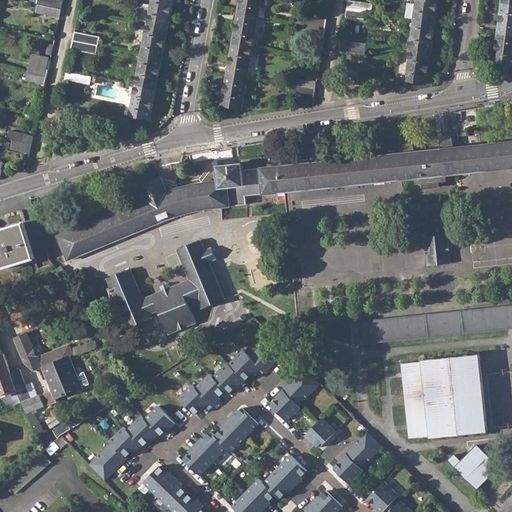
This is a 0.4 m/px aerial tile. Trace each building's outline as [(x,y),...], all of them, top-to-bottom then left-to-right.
[(38,3),(62,9),(64,0),(62,0),(30,0),(30,1),(38,3)] [(151,0),(147,22),(169,27),(173,0),(151,0)] [(239,0),(237,14),(258,17),(260,0),(239,0)] [(415,0),(413,18),(434,21),(437,0),(415,0)] [(365,12),(371,13),(372,4),(348,1),(346,10),(365,12)] [(497,33),(511,34),(511,3),(501,2),(497,33)] [(36,11),(60,17),(62,9),(38,3),(36,11)] [(363,20),(365,12),(346,10),(345,18),(363,20)] [(232,44),(252,48),(258,17),(237,14),(232,44)] [(301,24),(325,28),(327,19),(302,16),(301,24)] [(409,49),(430,52),(434,21),(413,18),(409,49)] [(141,54),(162,57),(169,27),(147,22),(141,54)] [(299,31),(324,35),(325,28),(301,24),(299,31)] [(73,40),(97,45),(99,36),(75,31),(73,40)] [(493,64),(511,65),(511,34),(497,33),(493,64)] [(71,48),(96,53),(97,45),(73,40),(71,48)] [(340,51),(364,54),(365,43),(342,40),(340,51)] [(226,75),(247,79),(252,48),(232,44),(226,75)] [(405,80),(425,83),(430,52),(409,49),(405,80)] [(136,84),(156,88),(162,57),(141,54),(136,84)] [(27,73),(46,78),(48,70),(28,65),(27,73)] [(64,79),(89,84),(91,75),(67,71),(64,79)] [(25,81),(44,86),(46,78),(27,73),(25,81)] [(221,106),(241,109),(247,79),(226,75),(221,106)] [(290,86),(315,91),(317,82),(291,78),(290,86)] [(130,116),(150,120),(156,88),(136,84),(130,116)] [(289,95),(314,99),(315,91),(290,86),(289,95)] [(13,140),(32,144),(34,136),(9,130),(7,138),(13,140)] [(11,148),(30,152),(32,144),(13,140),(11,148)] [(60,236),(70,260),(128,236),(164,220),(191,211),(210,208),(246,204),(245,195),(418,177),(419,183),(426,182),(427,188),(441,186),(440,181),(449,180),(447,174),(511,167),(511,141),(243,170),(242,164),(218,167),(220,181),(192,185),(167,192),(161,178),(142,186),(148,200),(60,236)] [(0,229),(0,269),(35,258),(24,222),(0,229)] [(426,237),(429,265),(453,263),(450,234),(426,237)] [(128,327),(145,321),(143,316),(150,313),(160,309),(169,333),(197,322),(190,305),(199,301),(206,299),(208,305),(225,299),(210,261),(217,259),(213,247),(206,250),(201,238),(178,248),(190,279),(171,286),(170,282),(161,286),(163,290),(144,298),(132,268),(109,276),(128,327)] [(202,308),(208,305),(206,299),(199,301),(202,308)] [(511,304),(362,320),(365,342),(511,326),(511,304)] [(37,371),(45,368),(71,358),(73,357),(71,350),(69,345),(51,352),(49,349),(38,353),(34,342),(32,343),(27,332),(16,336),(27,362),(31,366),(34,368),(37,371)] [(273,335),(250,357),(261,368),(266,372),(275,363),(288,350),(273,335)] [(94,341),(71,350),(73,357),(97,348),(94,341)] [(0,391),(1,395),(18,390),(12,373),(5,354),(3,354),(0,345),(0,391)] [(244,351),(230,365),(246,380),(253,373),(254,374),(255,374),(261,368),(250,357),(244,351)] [(404,362),(412,438),(490,429),(484,375),(481,353),(425,359),(425,360),(404,362)] [(45,368),(54,390),(57,397),(84,388),(71,358),(45,368)] [(229,363),(214,378),(227,390),(230,393),(237,386),(239,387),(241,385),(246,380),(230,365),(229,363)] [(294,379),(284,389),(299,405),(321,382),(306,367),(294,379)] [(21,370),(12,373),(18,390),(23,404),(32,400),(27,385),(21,370)] [(211,375),(197,389),(211,404),(214,407),(218,403),(222,399),(220,397),(227,390),(214,378),(211,375)] [(323,385),(332,394),(339,387),(330,378),(323,385)] [(27,385),(32,400),(38,397),(33,383),(27,385)] [(205,409),(211,404),(197,389),(194,386),(180,399),(196,415),(202,408),(204,410),(205,409)] [(302,407),(299,405),(284,389),(279,395),(277,396),(279,398),(272,405),(288,420),(302,407)] [(58,401),(57,397),(54,390),(45,394),(49,404),(58,401)] [(94,405),(94,406),(99,413),(123,397),(118,390),(94,405)] [(23,404),(37,430),(43,428),(34,410),(45,405),(41,396),(38,397),(32,400),(23,404)] [(61,436),(99,413),(94,406),(55,431),(59,438),(61,436)] [(159,407),(145,420),(159,434),(161,436),(168,429),(170,430),(171,429),(176,424),(159,407)] [(50,413),(58,426),(66,420),(58,408),(50,413)] [(233,417),(229,420),(247,437),(260,424),(244,408),(237,415),(236,413),(233,417)] [(142,417),(129,431),(142,445),(144,446),(151,439),(153,440),(154,439),(159,434),(145,420),(142,417)] [(316,440),(322,446),(338,430),(324,417),(307,435),(314,442),(316,440)] [(223,429),(217,435),(229,446),(233,451),(247,437),(229,420),(224,425),(222,427),(223,429)] [(110,442),(113,444),(126,457),(133,450),(134,452),(135,451),(142,445),(129,431),(125,427),(110,442)] [(40,435),(45,444),(51,440),(46,430),(40,435)] [(201,440),(197,444),(214,461),(229,446),(217,435),(213,431),(206,439),(204,437),(201,440)] [(61,436),(59,438),(55,441),(60,447),(61,448),(68,442),(61,436)] [(60,447),(55,441),(48,448),(53,454),(60,447)] [(128,459),(126,457),(113,444),(91,465),(106,480),(117,470),(128,459)] [(201,475),(214,461),(197,444),(191,450),(190,451),(191,453),(185,459),(201,475)] [(478,445),(462,462),(455,455),(450,460),(478,489),(500,468),(478,445)] [(53,461),(45,452),(31,464),(8,484),(17,493),(53,461)] [(337,466),(353,482),(366,469),(348,452),(345,456),(342,459),(343,460),(337,466)] [(292,454),(278,469),(296,486),(299,483),(303,479),(302,477),(308,470),(292,454)] [(145,483),(158,496),(175,478),(170,473),(168,471),(166,473),(160,467),(145,483)] [(278,469),(265,482),(277,494),(282,498),(288,491),(290,492),(291,490),(296,486),(278,469)] [(158,496),(172,510),(188,493),(181,487),(183,485),(180,482),(175,478),(158,496)] [(261,478),(247,493),(264,510),(267,508),(272,502),(270,501),(277,494),(265,482),(261,478)] [(369,496),(384,510),(400,494),(401,493),(386,479),(369,496)] [(315,500),(314,502),(323,511),(338,511),(345,506),(329,490),(322,497),(320,496),(315,500)] [(172,510),(174,511),(199,511),(202,508),(205,506),(199,501),(197,498),(195,501),(188,493),(172,510)] [(262,511),(264,510),(247,493),(234,506),(239,511),(262,511)] [(417,511),(403,497),(388,511),(417,511)] [(511,511),(511,498),(502,510),(503,511),(511,511)] [(308,511),(307,511),(323,511),(314,502),(309,507),(307,509),(308,511)]
